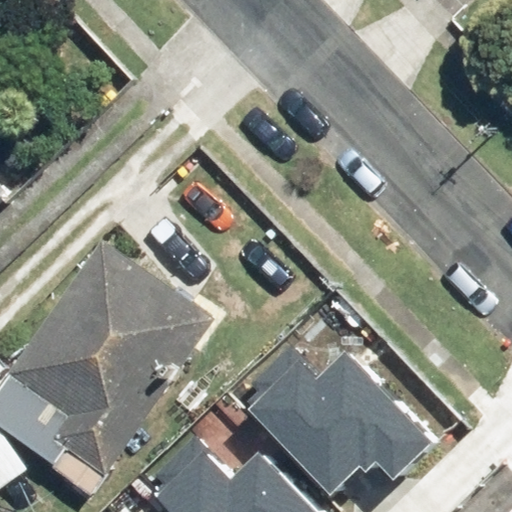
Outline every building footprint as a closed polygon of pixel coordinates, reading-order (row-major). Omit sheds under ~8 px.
[(0,205),(20,190),(0,164),(0,205)] [(233,323),(114,240),(0,402),(0,422),(109,498),(233,323)] [(316,342),(259,397),(342,483),(374,453),(382,461),(392,451),(406,465),(446,427),(363,341),(338,365),(316,342)] [(0,488),(28,468),(0,429),(0,488)] [(206,439),(165,477),(200,511),(327,511),(269,453),(245,477),(206,439)]
